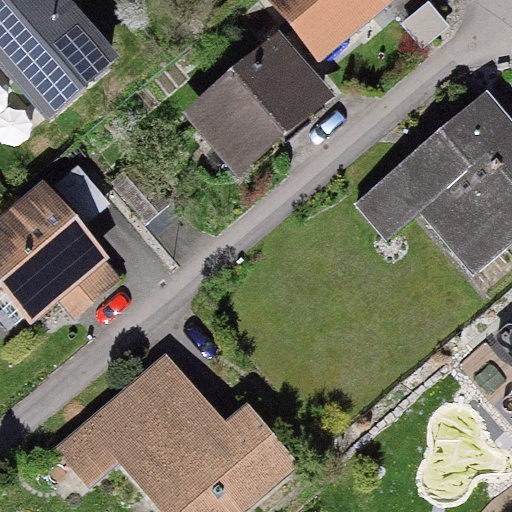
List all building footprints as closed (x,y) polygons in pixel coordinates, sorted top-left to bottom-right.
[(54,0),(0,0),(0,79),(41,128),(112,68),(54,0)] [(256,0),(316,74),(408,0),(256,0)] [(247,22),(156,101),(233,190),(324,111),(247,22)] [(511,251),(511,149),(479,110),(353,216),(386,256),(419,228),(469,287),(511,251)] [(136,166),(110,184),(137,224),(163,206),(136,166)] [(39,195),(0,226),(0,309),(24,339),(104,273),(39,195)] [(219,443),(161,374),(53,465),(86,505),(113,482),(138,511),(261,511),(298,481),(246,420),(219,443)]
